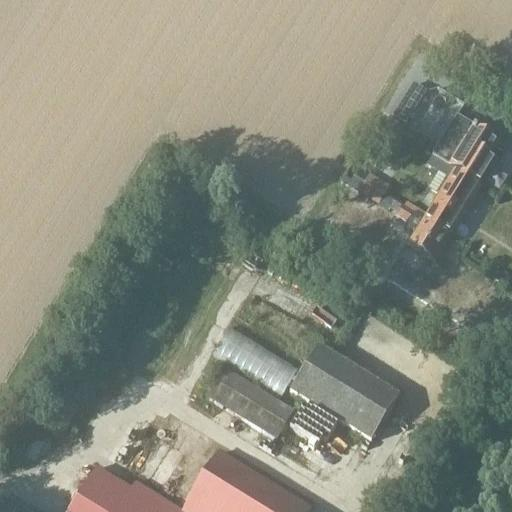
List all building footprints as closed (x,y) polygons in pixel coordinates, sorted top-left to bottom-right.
[(429,103),(424,112),(446,122),(451,113),(429,103)] [(497,146),(479,135),(455,120),(430,159),(479,189),(495,164),(488,160),(497,146)] [(448,238),(479,189),(430,159),(425,168),(448,182),(426,217),(405,203),(402,208),(400,207),(448,238)] [(388,188),(368,176),(358,194),(386,211),(392,201),(383,197),(388,188)] [(448,238),(400,207),(394,217),(407,225),(404,229),(416,236),(409,247),(408,247),(408,248),(432,263),(448,238)] [(203,256),(213,237),(195,227),(184,246),(203,256)] [(230,308),(253,271),(241,264),(218,301),(230,308)] [(257,304),(282,323),(301,298),(277,279),(257,304)] [(170,384),(197,341),(158,317),(132,359),(170,384)] [(280,403),(290,386),(220,343),(210,360),(280,403)] [(289,393),(370,444),(398,400),(318,348),(289,393)] [(63,437),(96,383),(68,366),(34,419),(63,437)] [(222,371),(206,399),(275,441),(292,413),(222,371)] [(184,511),(309,511),(310,511),(219,455),(184,511)] [(176,511),(134,485),(130,492),(96,471),(70,511),(176,511)]
